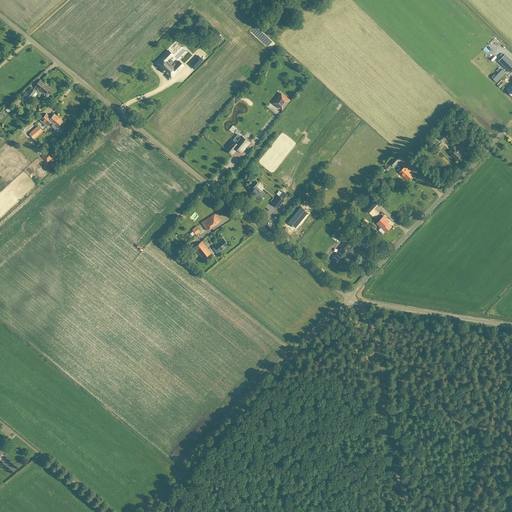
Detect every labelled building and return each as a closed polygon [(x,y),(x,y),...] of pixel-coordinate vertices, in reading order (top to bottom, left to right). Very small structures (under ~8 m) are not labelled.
[(160,62),(157,66),(160,69),(160,70),(163,73),(163,72),(167,75),(169,73),(171,76),(181,66),(177,62),(173,66),(173,67),(172,68),(164,60),(166,59),(166,60),(171,55),(166,51),(158,60),(160,62)] [(511,61),(505,55),(499,61),(510,73),(511,71),(511,61)] [(197,57),(193,61),(198,65),(202,61),(197,57)] [(494,74),(491,77),(496,82),(506,73),(502,70),(496,76),(494,74)] [(40,80),(34,87),(38,90),(38,89),(45,94),(47,92),(48,94),(50,94),(52,90),(52,89),(51,88),(49,88),(43,83),(40,80)] [(28,101),(35,92),(31,88),(23,97),(28,101)] [(282,110),(287,103),(289,100),(281,94),(273,103),(279,108),(279,107),(282,110)] [(23,114),(18,109),(13,114),(22,122),(28,114),(25,111),(23,114)] [(46,114),(40,122),(46,127),(50,122),(53,125),(51,126),(51,127),(52,126),(56,130),(60,126),(61,126),(59,125),(62,121),(54,114),(51,118),(46,114)] [(34,139),(42,131),(37,127),(29,134),(34,139)] [(444,143),(449,138),(442,131),(437,137),(444,143)] [(225,149),(232,155),(236,149),(241,153),(245,149),(246,147),(246,148),(249,143),(241,136),(235,143),(232,141),(225,149)] [(460,144),(456,148),(455,146),(452,150),(454,152),(451,155),(457,160),(461,155),(460,154),(465,148),(460,144)] [(41,157),(47,163),(54,157),(48,151),(47,152),(48,153),(44,157),(42,156),(41,157)] [(394,168),(399,162),(395,157),(389,163),(394,168)] [(407,181),(413,175),(405,167),(399,173),(407,181)] [(250,194),(253,196),(259,200),(264,194),(256,187),(258,184),(256,181),(251,187),(254,189),(250,194)] [(278,196),(272,204),(277,208),(284,201),(283,200),(286,197),(281,193),(278,196)] [(368,203),(363,209),(366,212),(368,214),(373,208),(368,203)] [(301,207),(288,223),(294,228),(300,221),(307,212),(301,207)] [(389,222),(384,216),(377,224),(386,233),(391,227),(387,224),(389,222)] [(209,229),(204,221),(201,223),(206,231),(209,229)] [(358,245),(348,237),(350,238),(346,243),(344,242),(340,247),(342,248),(333,259),(340,264),(349,254),(350,255),(353,251),(358,245)] [(220,252),(228,245),(223,239),(215,246),(220,252)] [(203,260),(211,253),(201,242),(193,248),(203,260)]
